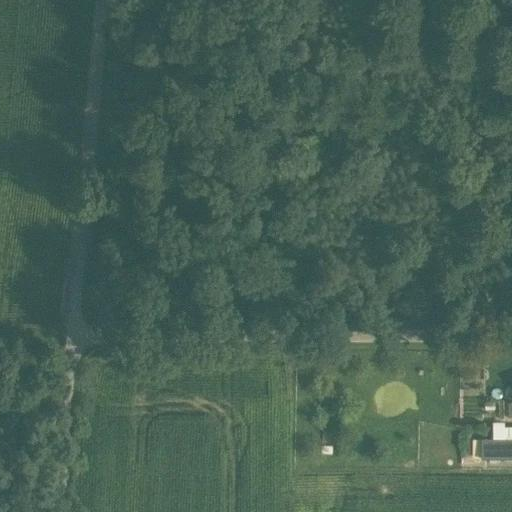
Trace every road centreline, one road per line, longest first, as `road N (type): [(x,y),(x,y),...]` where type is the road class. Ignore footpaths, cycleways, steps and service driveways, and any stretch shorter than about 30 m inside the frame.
road 1 (track): [(57,511),(105,0)]
road 2 (unclassified): [(511,333),(74,332)]
